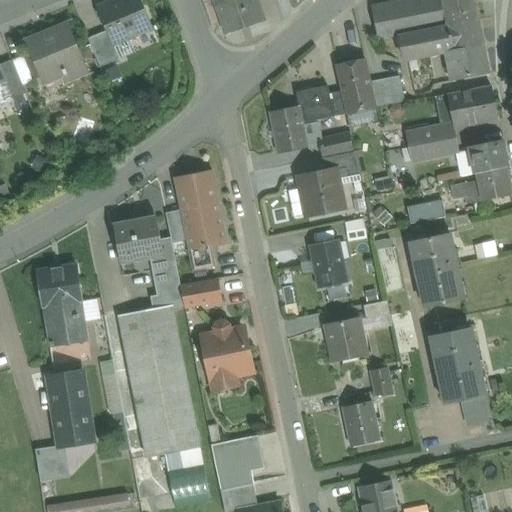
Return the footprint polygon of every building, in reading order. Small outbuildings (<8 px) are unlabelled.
[(140,0),(118,0),(97,9),(106,32),(112,45),(114,45),(153,29),(140,0)] [(212,0),(225,34),(264,20),(256,0),(212,0)] [(442,0),(402,0),(372,6),(380,38),(399,35),(447,25),(442,0)] [(473,0),(442,0),(447,25),(477,19),(473,0)] [(447,25),(399,35),(405,60),(446,52),(452,81),(489,73),(478,19),(477,19),(447,25)] [(69,29),(28,46),(31,53),(42,80),(62,72),(66,83),(87,74),(69,29)] [(112,45),(106,32),(88,39),(100,68),(120,60),(114,45),(112,45)] [(31,53),(12,61),(26,95),(44,87),(42,80),(31,53)] [(366,60),(337,66),(342,90),(347,113),(376,107),(371,81),(366,60)] [(26,95),(12,61),(0,65),(0,68),(5,81),(4,82),(12,101),(26,95)] [(399,76),(371,81),(376,107),(405,101),(399,76)] [(327,84),(295,90),(298,106),(302,123),(334,116),(329,92),(327,84)] [(491,85),(436,96),(442,126),(443,126),(454,124),(455,129),(498,120),(491,85)] [(342,90),(329,92),(334,116),(347,114),(342,90)] [(298,106),(269,111),(277,154),(307,148),(302,123),(298,106)] [(442,126),(407,133),(410,147),(423,145),(446,140),(443,126),(442,126)] [(446,140),(423,145),(425,157),(458,151),(455,138),(446,140)] [(501,139),(468,146),(469,149),(456,152),(461,176),(471,174),(476,173),(506,167),(501,139)] [(354,151),(323,158),(325,171),(336,169),(338,179),(360,174),(354,151)] [(506,167),(476,173),(478,180),(481,199),(511,193),(506,167)] [(325,171),(299,177),(307,216),(344,208),(338,179),(336,169),(325,171)] [(212,170),(175,178),(182,210),(188,242),(190,249),(209,245),(226,241),(212,170)] [(361,180),(353,182),(355,192),(363,190),(361,180)] [(478,180),(451,185),(454,198),(465,196),(467,202),(481,199),(478,180)] [(439,183),(427,186),(431,200),(442,197),(439,183)] [(444,199),(409,204),(412,222),(447,216),(444,199)] [(188,242),(182,210),(166,214),(171,238),(173,245),(188,242)] [(156,216),(113,224),(121,265),(150,259),(163,257),(160,240),(156,216)] [(365,228),(363,218),(345,222),(347,232),(365,228)] [(449,233),(410,242),(425,308),(464,299),(449,233)] [(171,238),(160,240),(163,257),(150,259),(157,296),(150,298),(153,310),(173,306),(173,309),(184,306),(180,285),(173,245),(171,238)] [(338,239),(308,245),(317,288),(347,282),(338,239)] [(209,245),(190,249),(194,269),(214,265),(209,245)] [(76,266),(37,272),(42,308),(43,308),(49,347),(88,341),(81,301),(82,301),(76,266)] [(218,278),(180,285),(184,306),(185,309),(222,302),(218,278)] [(387,302),(364,307),(366,320),(389,315),(387,302)] [(153,310),(119,316),(146,458),(165,454),(200,448),(173,309),(173,306),(153,310)] [(358,318),(324,324),(332,361),(365,355),(358,318)] [(229,331),(228,326),(226,324),(225,323),(224,323),(222,323),(221,323),(219,323),(218,324),(217,326),(216,329),(217,333),(203,336),(212,380),(235,375),(233,369),(250,365),(243,328),(229,331)] [(470,328),(432,337),(446,403),(463,399),(485,394),(470,328)] [(387,367),(370,371),(375,395),(392,391),(387,367)] [(82,370),(48,376),(59,447),(59,448),(61,448),(94,443),(82,370)] [(485,394),(463,399),(469,426),(491,421),(485,394)] [(372,400),(342,406),(350,446),(380,440),(372,400)] [(122,412),(114,413),(122,451),(130,450),(122,412)] [(256,435),(211,445),(221,490),(252,484),(249,471),(263,468),(256,435)] [(59,447),(36,451),(40,480),(65,477),(61,448),(59,448),(59,447)] [(168,472),(203,466),(200,448),(165,454),(168,472)] [(391,481),(358,488),(362,504),(395,498),(391,481)] [(252,484),(221,490),(224,511),(235,511),(236,511),(256,507),(252,484)] [(128,494),(47,507),(47,511),(79,511),(129,504),(128,494)] [(486,511),(483,495),(470,498),(473,511),(486,511)] [(397,511),(395,498),(362,504),(363,511),(397,511)]
